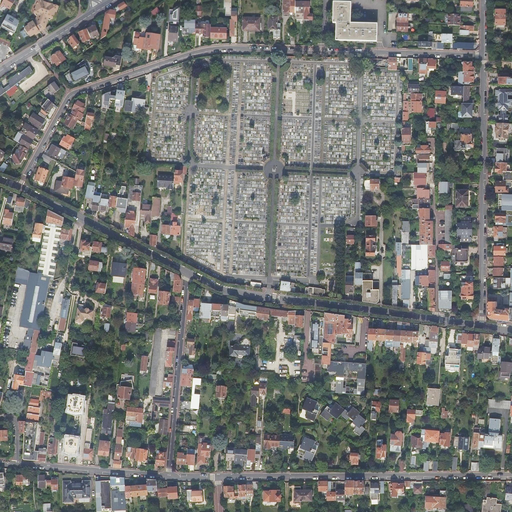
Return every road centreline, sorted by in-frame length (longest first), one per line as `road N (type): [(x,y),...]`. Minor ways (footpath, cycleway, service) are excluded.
road 1 (residential): [(321,52),(211,49),(70,94),(19,187)]
road 2 (residential): [(217,477),(511,474)]
road 3 (residential): [(481,327),(482,55)]
road 4 (residential): [(186,272),(167,476)]
road 5 (residential): [(482,55),(321,52)]
road 6 (residential): [(17,463),(167,476)]
road 7 (residential): [(308,302),(228,292),(186,272)]
road 8 (residential): [(80,218),(47,340)]
